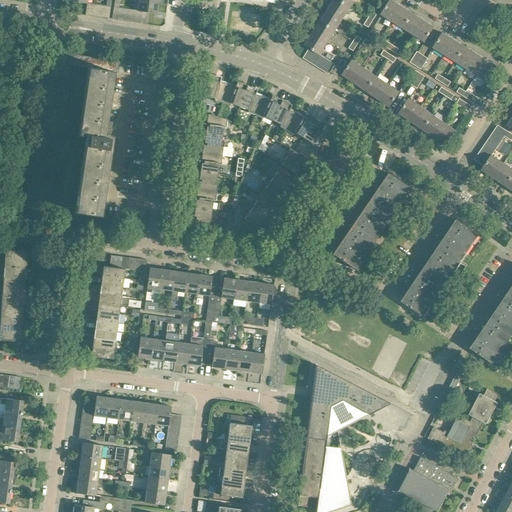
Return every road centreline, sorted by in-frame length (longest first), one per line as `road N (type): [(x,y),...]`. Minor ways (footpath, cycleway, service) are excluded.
road 1 (residential): [(66,372),(84,246),(156,240)]
road 2 (residential): [(156,240),(185,44)]
road 3 (residential): [(368,126),(287,242),(271,253)]
road 4 (residential): [(273,399),(288,281),(271,253)]
road 5 (residential): [(48,511),(66,372)]
road 6 (residential): [(203,391),(66,372)]
road 7 (unclassified): [(176,43),(40,22)]
road 8 (residential): [(389,296),(460,189)]
road 9 (residential): [(443,177),(511,70)]
road 10 (residential): [(187,511),(203,391)]
